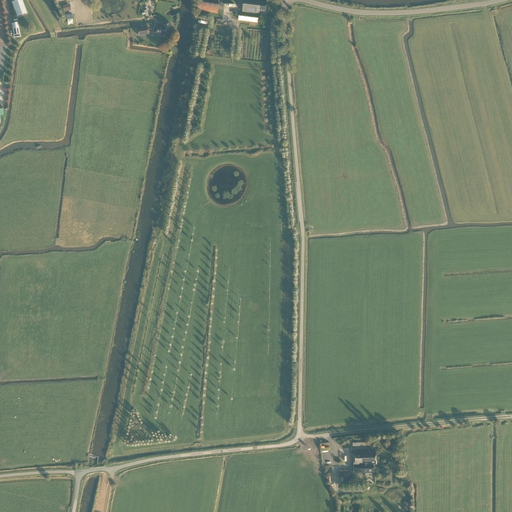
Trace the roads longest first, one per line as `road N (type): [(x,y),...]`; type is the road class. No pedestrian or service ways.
road 1 (unclassified): [(79,472),(291,443),(298,435),(303,237),(285,0)]
road 2 (tertiary): [(302,0),(370,13),(499,0)]
